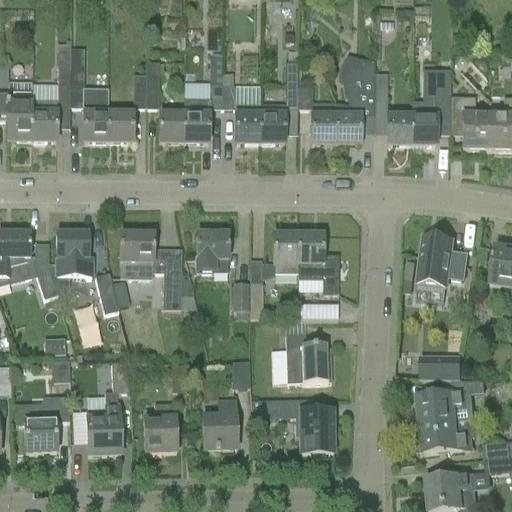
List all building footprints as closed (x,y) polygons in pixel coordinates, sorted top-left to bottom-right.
[(56,55),(55,106),(55,113),(68,114),(69,76),(69,74),(70,49),(56,49),(56,55)] [(69,76),(68,114),(81,114),(81,119),(82,119),(82,129),(81,149),(106,149),(106,120),(107,94),(97,94),(97,99),(81,99),(82,76),(82,55),(70,55),(69,74),(69,76)] [(286,57),(286,68),(296,68),(296,57),(286,57)] [(182,120),(182,150),(207,150),(207,130),(207,122),(209,122),(210,115),(220,115),(220,82),(220,79),(221,63),(209,63),(209,83),(208,89),(183,88),(183,104),(182,104),(182,120)] [(334,122),(334,150),(357,151),(358,151),(358,141),(359,129),(371,129),(373,129),(373,128),(372,128),(372,118),(373,118),(373,116),(372,116),(373,80),(373,68),(372,68),(371,69),(363,70),(360,70),(347,64),(340,78),(339,78),(339,79),(341,90),(343,104),(345,104),(347,104),(349,112),(348,116),(347,123),(337,122),(335,122),(334,122)] [(144,68),(144,81),(144,114),(157,115),(157,68),(145,68),(144,68)] [(258,110),(258,150),(283,151),(283,131),(283,121),(284,121),(284,116),(296,116),(296,92),(296,68),(286,68),(283,68),(284,111),(258,110)] [(30,106),(31,106),(31,88),(7,87),(7,73),(0,73),(0,126),(6,127),(5,148),(17,148),(30,148),(30,118),(30,106)] [(131,80),(131,114),(144,114),(144,81),(131,80)] [(373,80),(372,116),(373,116),(385,117),(385,80),(373,80)] [(220,82),(220,115),(233,115),(232,120),(233,120),(233,130),(233,150),(258,150),(258,110),(258,92),(233,92),(231,92),(231,82),(220,82)] [(410,123),(410,151),(433,151),(433,152),(434,152),(434,142),(449,142),(449,135),(448,135),(448,103),(449,103),(449,92),(442,92),(442,84),(422,84),(422,108),(410,108),(410,123)] [(296,92),(296,116),(309,116),(309,93),(296,92)] [(487,157),(488,122),(473,122),(473,103),(449,103),(448,103),(448,135),(449,135),(460,135),(460,156),(487,157)] [(511,103),(502,103),(502,122),(488,122),(487,157),(511,157),(511,103)] [(30,118),(30,148),(55,148),(55,118),(55,113),(55,106),(31,106),(30,106),(30,118)] [(309,121),(309,151),(310,151),(310,150),(334,150),(334,122),(333,122),(334,109),(310,109),(309,121)] [(131,149),(131,129),(131,120),(106,120),(106,149),(131,149)] [(182,120),(158,120),(157,150),(182,150),(182,120)] [(385,141),(385,152),(386,152),(386,151),(410,151),(410,123),(387,123),(387,122),(386,122),(385,122),(385,141)] [(0,284),(7,284),(8,289),(30,283),(29,281),(34,279),(42,306),(56,301),(47,274),(47,270),(33,270),(33,263),(28,263),(28,250),(28,239),(0,239),(0,284)] [(55,265),(55,284),(90,284),(90,263),(87,263),(87,240),(55,239),(54,265),(55,265)] [(151,285),(151,279),(152,255),(152,240),(119,240),(118,269),(119,269),(119,285),(151,285)] [(213,266),(226,266),(226,241),(195,240),(195,261),(195,279),(213,280),(213,266)] [(296,279),(296,241),(272,241),(271,279),(296,279)] [(337,301),(337,261),(321,261),(321,241),(296,241),(296,279),(296,285),(321,285),(321,301),(337,301)] [(422,242),(416,290),(445,294),(446,284),(462,286),(466,260),(450,258),(451,246),(422,242)] [(511,252),(509,252),(507,255),(494,253),(490,276),(491,276),(489,291),(505,293),(504,297),(511,305),(511,252)] [(479,254),(477,266),(487,267),(488,256),(479,254)] [(162,279),(161,316),(179,316),(180,278),(180,277),(162,277),(162,279)] [(108,279),(93,283),(97,297),(100,309),(102,320),(117,317),(114,306),(108,279)] [(232,318),(246,318),(246,290),(232,289),(232,318)] [(261,289),(248,289),(249,313),(249,325),(261,325),(261,313),(261,289)] [(298,322),(321,323),(321,309),(298,309),(298,322)] [(304,352),(304,339),(284,340),(285,389),(301,389),(301,390),(326,390),(326,388),(330,388),(328,354),(325,354),(325,351),(304,352)] [(419,363),(419,386),(420,386),(420,387),(459,387),(459,363),(419,363)] [(68,367),(50,368),(50,389),(69,389),(68,367)] [(230,396),(248,395),(247,368),(230,369),(230,396)] [(120,369),(110,370),(111,399),(111,400),(115,400),(121,399),(127,399),(126,369),(120,369)] [(170,399),(188,398),(187,371),(169,372),(170,399)] [(0,401),(9,401),(8,373),(0,373),(0,401)] [(432,402),(416,404),(419,432),(472,427),(470,412),(466,413),(465,404),(464,400),(483,399),(482,387),(459,387),(450,387),(451,400),(432,402)] [(54,427),(53,421),(68,421),(67,399),(51,400),(51,404),(39,404),(39,411),(13,411),(14,431),(23,431),(24,460),(55,459),(54,439),(54,427)] [(109,400),(109,399),(103,399),(103,415),(85,416),(86,461),(119,460),(118,424),(117,424),(117,411),(115,411),(115,400),(111,400),(109,400)] [(314,406),(279,407),(280,425),(294,425),(294,444),(299,444),(299,462),(331,461),(330,418),(314,418),(314,406)] [(249,425),(280,425),(279,407),(249,407),(249,425)] [(201,458),(235,456),(234,436),(233,408),(216,408),(217,423),(200,424),(201,438),(201,458)] [(173,425),(173,410),(153,410),(153,425),(142,426),(143,460),(175,458),(174,425),(173,425)] [(473,441),(472,427),(419,432),(420,441),(414,442),(416,459),(422,459),(422,460),(470,455),(468,442),(473,441)] [(483,466),(509,463),(507,448),(481,450),(483,466)] [(484,481),(511,478),(511,462),(509,463),(483,466),(484,481)] [(472,481),(424,486),(427,511),(471,511),(470,495),(473,495),(472,481)]
